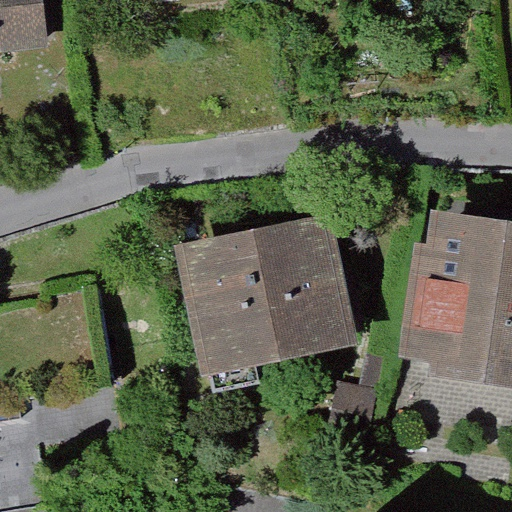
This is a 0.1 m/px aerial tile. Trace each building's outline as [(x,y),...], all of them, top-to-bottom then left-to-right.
[(41,0),(0,0),(0,51),(46,47),(41,0)] [(511,222),(432,212),(429,245),(416,244),(401,356),(432,363),(433,377),(511,388),(511,222)] [(332,217),(174,245),(201,376),(361,346),(332,217)] [(118,295),(0,311),(0,473),(35,469),(31,436),(136,422),(118,295)] [(337,390),(327,445),(367,453),(378,398),(337,390)]
